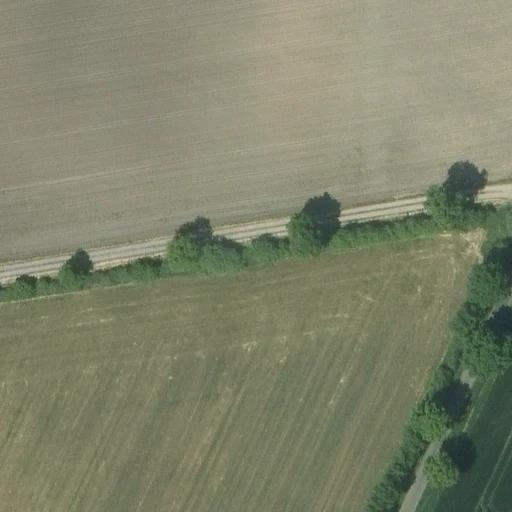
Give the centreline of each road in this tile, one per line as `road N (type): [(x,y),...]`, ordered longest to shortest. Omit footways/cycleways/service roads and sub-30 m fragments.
road 1 (track): [(511,192),(0,275)]
road 2 (unclassified): [(408,511),(511,289)]
